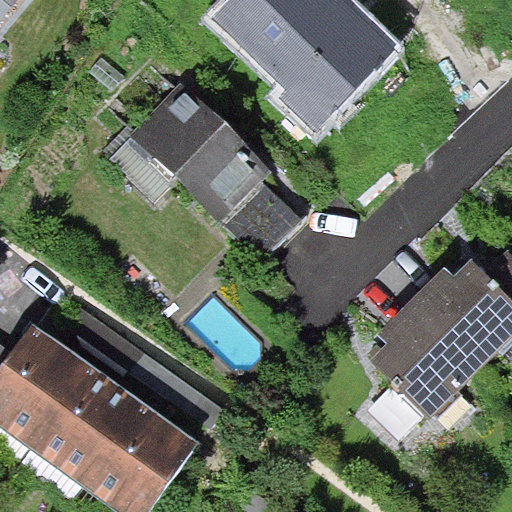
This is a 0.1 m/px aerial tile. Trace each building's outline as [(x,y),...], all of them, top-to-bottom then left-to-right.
[(0,0),(0,25),(20,0),(0,0)] [(321,0),(241,0),(216,27),(316,120),(342,93),(354,104),(397,59),(342,8),(336,14),(321,0)] [(302,227),(171,100),(103,169),(150,214),(174,189),(258,272),(302,227)] [(464,273),(415,319),(471,379),(511,340),(511,324),(485,296),(464,273)] [(511,275),(509,273),(485,296),(511,324),(511,275)] [(471,379),(415,319),(371,360),(400,391),(427,420),(471,379)] [(80,386),(23,344),(10,363),(0,375),(0,438),(26,458),(80,386)] [(133,426),(80,386),(26,458),(79,497),(133,426)] [(427,420),(400,391),(370,418),(398,447),(427,420)] [(153,511),(187,466),(133,426),(79,497),(99,511),(153,511)]
